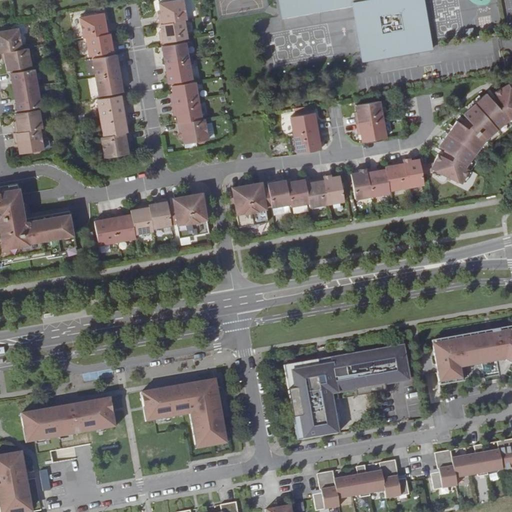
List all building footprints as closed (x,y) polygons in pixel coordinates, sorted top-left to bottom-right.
[(182,0),(175,0),(159,3),(160,11),(161,15),(158,16),(160,24),(184,20),(186,20),(182,0)] [(353,4),(373,0),(278,0),(282,17),(353,4)] [(373,0),(353,4),(354,7),(356,19),(424,7),(422,0),(373,0)] [(353,4),(282,17),(283,20),(354,7),(353,4)] [(424,7),(356,19),(363,62),(432,50),(424,7)] [(103,13),(80,17),(83,38),(86,38),(110,33),(108,25),(105,25),(105,21),(103,13)] [(184,20),(160,24),(161,32),(161,33),(164,32),(164,35),(159,36),(161,43),(163,43),(185,39),(187,39),(184,20)] [(17,28),(0,31),(0,52),(2,53),(21,49),(17,28)] [(89,56),(91,56),(113,52),(115,52),(114,44),(109,45),(109,42),(111,41),(110,33),(86,38),(89,56)] [(188,61),(185,41),(164,46),(161,46),(163,54),(165,54),(165,56),(163,57),(165,65),(188,61)] [(28,48),(2,53),(3,60),(8,59),(8,62),(6,63),(7,71),(10,70),(31,67),(28,48)] [(116,54),(92,58),(95,77),(119,73),(118,65),(115,65),(115,63),(117,62),(116,54)] [(188,61),(165,65),(166,73),(168,72),(169,75),(167,75),(168,84),(171,83),(192,79),(188,61)] [(14,92),(37,88),(33,68),(31,69),(11,73),(12,81),(14,80),(15,83),(13,84),(14,92)] [(119,73),(95,77),(98,97),(120,93),(122,92),(121,84),(119,84),(118,82),(121,81),(119,73)] [(172,93),(173,95),(175,94),(176,96),(171,98),(172,105),(198,100),(195,81),(192,82),(171,86),(172,93)] [(467,170),(468,168),(470,169),(489,143),(511,121),(511,120),(511,118),(511,117),(511,115),(511,114),(511,92),(506,83),(505,82),(492,91),(496,97),(492,100),(484,92),(479,96),(461,113),(469,121),(464,126),(455,120),(452,126),(441,140),(438,146),(447,152),(444,157),(437,154),(433,164),(431,168),(432,169),(441,173),(461,183),(462,181),(467,170)] [(37,88),(14,92),(15,100),(18,100),(18,102),(16,103),(17,111),(38,107),(40,107),(37,88)] [(477,94),(463,106),(466,109),(479,96),(477,94)] [(121,95),(97,100),(100,118),(126,113),(125,105),(120,106),(119,104),(122,104),(122,102),(121,95)] [(198,100),(172,105),(173,113),(178,112),(179,115),(177,115),(177,116),(178,123),(201,119),(198,100)] [(355,116),(356,124),(382,119),(379,101),(355,105),(357,113),(359,113),(359,115),(355,116)] [(38,110),(15,114),(17,121),(17,122),(19,122),(20,124),(15,125),(16,133),(40,129),(42,128),(38,110)] [(128,121),(126,113),(100,118),(104,137),(127,132),(126,125),(126,124),(123,125),(123,122),(128,121)] [(315,121),(314,113),(290,117),(293,135),(319,131),(318,123),(313,124),(313,121),(315,121)] [(204,119),(178,123),(180,132),(182,132),(183,136),(184,144),(196,142),(199,144),(204,143),(206,140),(208,139),(204,119)] [(361,134),(362,142),(385,138),(382,119),(356,124),(358,132),(362,131),(363,134),(361,134)] [(448,123),(438,138),(441,140),(452,126),(448,123)] [(40,129),(14,133),(15,142),(17,142),(18,145),(20,153),(32,151),(35,153),(39,152),(41,150),(43,149),(40,129)] [(321,139),(319,131),(293,135),(297,154),(320,150),(319,142),(319,141),(317,142),(316,139),(321,139)] [(104,137),(101,137),(105,158),(107,157),(110,159),(114,159),(116,156),(128,154),(127,146),(126,142),(129,141),(127,132),(104,137)] [(403,161),(408,187),(424,184),(422,174),(421,171),(420,166),(419,160),(411,161),(411,158),(403,160),(403,161)] [(392,166),(385,167),(385,170),(389,191),(408,187),(403,161),(395,163),(396,168),(393,168),(393,166),(392,166)] [(433,164),(425,165),(426,170),(427,173),(431,172),(440,177),(441,173),(432,169),(431,168),(433,164)] [(359,173),(351,174),(355,199),(371,196),(366,171),(366,169),(358,170),(359,173)] [(374,169),(366,171),(371,196),(389,193),(389,191),(385,170),(378,171),(377,171),(378,173),(375,174),(374,169)] [(467,170),(462,181),(466,182),(471,171),(467,170)] [(331,175),(323,177),(323,178),(328,204),(344,201),(340,176),(331,178),(331,175)] [(313,183),(305,184),(309,203),(309,207),(328,204),(323,178),(315,180),(316,184),(314,185),(313,183)] [(293,179),(286,181),(290,204),(290,206),(309,203),(305,184),(304,180),(296,181),(297,183),(294,184),(293,179)] [(275,182),(267,184),(268,188),(271,207),(290,204),(286,181),(278,182),(278,184),(276,185),(275,182)] [(261,183),(231,188),(232,193),(262,188),(261,183)] [(262,188),(232,193),(233,203),(238,228),(268,222),(265,208),(265,205),(263,206),(262,203),(264,203),(262,189),(262,188)] [(268,188),(262,189),(264,203),(262,203),(263,206),(265,205),(265,208),(271,207),(268,188)] [(21,204),(18,189),(17,189),(8,191),(0,192),(0,258),(1,259),(12,257),(49,250),(65,247),(76,245),(70,215),(28,222),(24,223),(24,220),(22,212),(21,204)] [(202,193),(172,198),(173,204),(203,198),(202,193)] [(205,208),(203,198),(173,204),(173,205),(175,213),(176,218),(178,218),(178,221),(176,221),(177,224),(179,238),(209,233),(205,208)] [(156,203),(148,205),(152,228),(171,225),(168,206),(167,202),(159,203),(159,205),(157,206),(156,203)] [(138,209),(130,211),(131,215),(134,234),(153,231),(152,228),(148,205),(140,206),(141,211),(139,211),(138,209)] [(173,205),(168,206),(171,225),(177,224),(176,221),(176,218),(175,213),(173,205)] [(120,214),(112,216),(116,242),(135,238),(134,234),(131,215),(123,216),(123,218),(121,219),(120,214)] [(102,220),(94,221),(98,245),(116,242),(112,216),(104,217),(105,222),(102,222),(102,220)] [(433,348),(439,385),(462,381),(459,368),(497,361),(496,356),(503,354),(511,359),(511,362),(511,326),(435,340),(436,347),(433,348)] [(409,380),(402,346),(365,352),(366,357),(318,366),(317,361),(290,365),(303,439),(337,433),(330,394),(383,384),(409,380)] [(298,440),(303,439),(290,365),(317,361),(318,366),(366,357),(365,352),(331,358),(330,357),(284,365),(298,440)] [(224,432),(214,379),(140,392),(145,422),(189,414),(195,445),(210,443),(211,446),(222,444),(220,432),(224,432)] [(383,384),(330,394),(331,400),(384,391),(383,384)] [(57,407),(20,414),(23,428),(26,427),(28,438),(35,437),(35,440),(114,426),(109,398),(72,404),(72,408),(58,410),(57,407)] [(26,427),(23,428),(25,442),(35,440),(35,437),(28,438),(26,427)] [(511,447),(511,446),(511,441),(511,438),(496,441),(497,450),(482,453),(481,444),(473,446),(474,454),(465,455),(451,458),(449,450),(433,453),(437,469),(438,469),(438,472),(430,474),(433,489),(447,486),(447,487),(456,486),(455,478),(476,474),(477,477),(487,475),(487,473),(511,467),(511,447)] [(22,458),(21,452),(6,454),(7,461),(22,458)] [(0,477),(25,473),(22,458),(7,461),(6,454),(0,455),(0,477)] [(393,496),(408,493),(405,478),(396,480),(396,477),(397,476),(394,461),(378,463),(379,471),(365,474),(363,466),(355,468),(356,475),(348,477),(333,480),(332,472),(316,475),(319,491),(320,491),(321,494),(312,496),(315,511),(330,508),(330,509),(338,508),(337,500),(359,496),(359,499),(369,497),(369,494),(383,491),(385,499),(394,498),(393,496)] [(25,473),(0,477),(0,484),(26,480),(25,473)] [(31,509),(29,497),(26,497),(24,489),(27,488),(26,480),(0,484),(0,496),(1,502),(0,502),(0,511),(24,511),(24,510),(31,509)] [(235,511),(233,501),(218,504),(219,511),(188,511),(188,510),(178,511),(235,511)]
